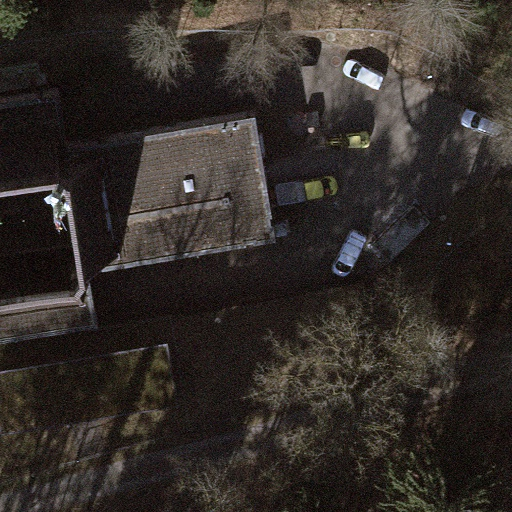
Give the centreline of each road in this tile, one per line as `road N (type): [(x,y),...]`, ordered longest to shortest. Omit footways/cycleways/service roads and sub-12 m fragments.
road 1 (track): [(511,356),(392,400),(0,505)]
road 2 (motorway): [(24,511),(511,431)]
